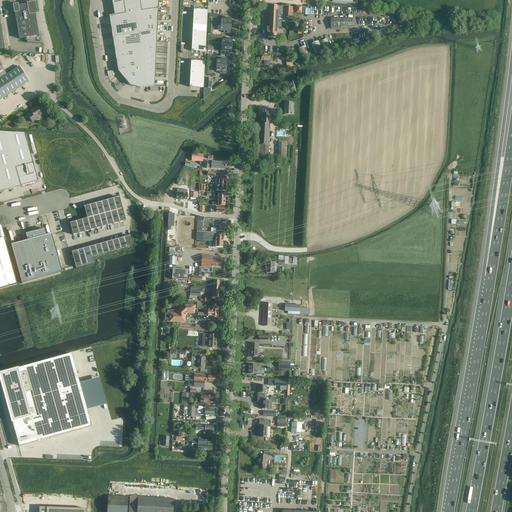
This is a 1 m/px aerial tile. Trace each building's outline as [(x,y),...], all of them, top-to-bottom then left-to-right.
[(114,15),(109,16),(110,22),(111,28),(112,32),(111,32),(112,38),(113,38),(113,43),(114,50),(115,54),(116,59),(116,60),(117,64),(118,70),(118,72),(121,75),(125,80),(130,86),(140,88),(154,86),(155,74),(156,42),(157,42),(157,36),(157,31),(157,25),(157,20),(158,20),(158,14),(158,9),(158,0),(111,0),(112,5),(113,5),(114,15)] [(18,5),(13,6),(15,13),(14,13),(15,13),(19,39),(26,38),(27,43),(42,44),(40,35),(39,36),(35,14),(37,14),(35,2),(27,4),(18,6),(18,5)] [(269,17),(279,17),(279,16),(281,16),(281,11),(279,11),(280,6),(270,6),(269,17)] [(269,17),(268,28),(276,29),(281,29),(281,19),(279,19),(279,17),(269,17)] [(352,18),(331,18),(331,29),(352,29),(352,18)] [(276,29),(268,28),(267,28),(267,33),(268,33),(268,37),(272,38),(272,36),(276,36),(276,29)] [(327,39),(322,41),(326,52),(331,50),(327,39)] [(318,41),(311,44),(315,56),(323,53),(318,41)] [(305,46),(298,49),(302,61),(310,58),(305,46)] [(269,60),(271,60),(272,60),(272,58),(271,58),(271,53),(268,53),(268,54),(261,54),(261,60),(264,61),(263,64),(265,65),(267,65),(269,64),(269,61),(269,60)] [(12,71),(6,74),(0,78),(0,100),(29,82),(24,74),(26,73),(23,67),(21,69),(19,66),(17,68),(16,66),(11,70),(12,71)] [(285,103),(284,114),(293,115),(294,110),(292,109),(293,103),(285,103)] [(27,115),(32,123),(36,120),(36,119),(46,112),(41,104),(30,111),(31,113),(27,115)] [(259,168),(262,168),(262,171),(268,171),(268,168),(267,168),(270,115),(262,114),(261,124),(257,124),(256,145),(258,145),(257,158),(260,158),(259,168)] [(0,192),(38,181),(25,134),(0,132),(0,192)] [(81,139),(39,137),(50,176),(72,171),(75,179),(105,172),(81,139)] [(286,171),(286,159),(287,143),(279,143),(278,159),(283,159),(283,160),(278,160),(278,164),(283,164),(284,171),(286,171)] [(192,154),(191,161),(199,162),(199,164),(202,164),(203,155),(192,154)] [(225,171),(225,168),(227,168),(227,165),(225,165),(225,163),(206,161),(206,169),(225,171)] [(176,193),(176,199),(187,199),(187,194),(185,194),(185,190),(183,190),(183,194),(176,193)] [(122,209),(119,197),(113,199),(116,211),(122,209)] [(116,211),(113,199),(107,200),(110,212),(116,211)] [(107,200),(101,202),(105,214),(110,212),(107,200)] [(96,204),(99,216),(105,214),(101,202),(96,204)] [(96,204),(90,205),(93,217),(99,216),(96,204)] [(87,218),(87,219),(93,217),(90,205),(84,207),(87,218)] [(122,209),(116,211),(120,223),(126,221),(122,209)] [(114,224),(120,223),(116,211),(110,212),(114,224)] [(105,214),(108,226),(114,224),(110,212),(105,214)] [(108,226),(105,214),(99,216),(102,227),(108,226)] [(93,217),(96,229),(102,227),(99,216),(93,217)] [(96,229),(93,217),(87,219),(91,231),(96,229)] [(87,218),(81,220),(85,232),(91,231),(87,219),(87,218)] [(76,222),(79,234),(85,232),(81,220),(76,222)] [(76,222),(70,223),(73,235),(79,234),(76,222)] [(21,283),(62,272),(51,234),(46,236),(44,229),(35,232),(26,234),(28,241),(11,245),(21,283)] [(130,236),(118,239),(121,250),(130,247),(130,236)] [(0,289),(17,285),(4,239),(0,239),(0,289)] [(112,241),(115,251),(121,250),(118,239),(112,241)] [(115,251),(112,241),(106,243),(109,253),(115,251)] [(106,243),(101,244),(103,254),(109,253),(106,243)] [(103,254),(101,244),(95,246),(98,256),(103,254)] [(92,258),(98,256),(95,246),(89,247),(92,258)] [(83,249),(88,265),(94,264),(92,258),(89,247),(83,249)] [(82,267),(88,265),(83,249),(77,251),(82,267)] [(77,251),(71,252),(76,268),(82,267),(77,251)] [(212,260),(213,256),(202,255),(201,267),(212,268),(212,266),(212,260)] [(278,259),(278,263),(266,262),(266,266),(266,273),(274,273),(274,268),(276,269),(277,265),(284,266),(284,265),(296,265),(297,259),(278,259)] [(188,270),(172,269),(172,279),(187,281),(188,270)] [(210,281),(210,289),(213,289),(219,290),(219,281),(214,281),(210,281)] [(200,297),(200,289),(190,288),(190,296),(200,297)] [(210,289),(210,297),(213,297),(218,298),(219,290),(213,289),(210,289)] [(263,315),(271,315),(271,310),(276,310),(276,308),(271,307),(272,304),(264,304),(263,315)] [(300,305),(293,305),(285,304),(284,311),(288,311),(287,314),(306,315),(306,308),(300,308),(300,305)] [(165,314),(164,320),(169,321),(169,322),(185,323),(185,316),(187,314),(187,313),(194,314),(194,306),(184,306),(182,307),(180,306),(178,308),(179,310),(178,311),(170,311),(170,314),(165,314)] [(213,307),(209,307),(208,310),(207,316),(212,316),(217,317),(218,307),(213,307)] [(263,326),(271,327),(271,323),(273,323),(273,321),(271,321),(271,315),(263,315),(263,320),(263,326)] [(203,335),(202,347),(208,347),(208,348),(217,348),(217,343),(216,343),(216,341),(217,335),(208,335),(203,335)] [(258,344),(250,344),(250,353),(249,353),(248,357),(258,358),(258,344)] [(200,353),(192,353),(191,368),(204,369),(205,358),(200,357),(200,353)] [(71,354),(0,373),(0,378),(19,446),(91,426),(87,410),(79,383),(71,354)] [(248,365),(248,374),(256,374),(256,375),(261,376),(261,366),(257,366),(257,365),(248,365)] [(194,375),(193,387),(204,387),(204,382),(215,382),(216,376),(204,376),(205,374),(194,373),(194,375)] [(193,387),(194,375),(188,375),(185,374),(185,381),(188,381),(188,387),(193,387)] [(258,393),(266,393),(266,400),(270,400),(270,397),(276,398),(276,394),(270,394),(270,393),(268,393),(268,390),(266,390),(266,386),(264,386),(259,385),(258,393)] [(256,393),(255,403),(261,403),(262,403),(262,402),(263,402),(263,400),(266,400),(266,393),(258,393),(256,393)] [(261,403),(261,409),(268,409),(269,402),(276,403),(276,400),(276,398),(270,397),(270,400),(266,400),(263,400),(263,402),(262,402),(262,403),(261,403)] [(195,407),(185,407),(183,407),(183,417),(184,417),(200,418),(201,415),(214,416),(214,410),(202,409),(202,414),(198,414),(198,409),(195,409),(195,407)] [(285,428),(285,418),(277,417),(277,423),(277,427),(285,428)] [(301,433),(302,423),(291,422),(291,433),(301,433)] [(189,436),(189,442),(192,442),(192,444),(198,444),(198,439),(198,437),(189,436)] [(257,469),(266,469),(267,456),(271,457),(271,452),(264,452),(264,456),(258,455),(257,469)] [(126,511),(128,497),(108,496),(106,511),(126,511)] [(172,511),(173,499),(138,497),(130,497),(128,511),(172,511)]
